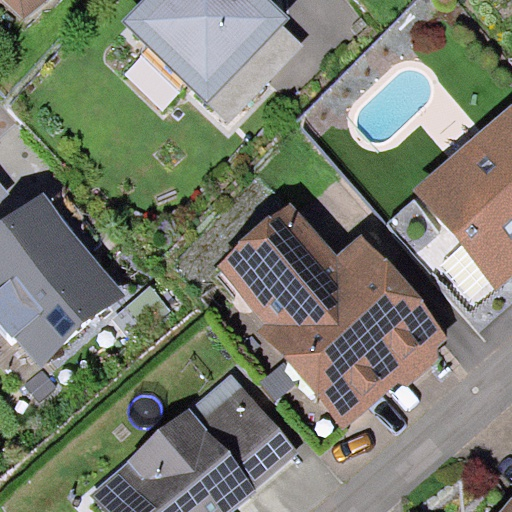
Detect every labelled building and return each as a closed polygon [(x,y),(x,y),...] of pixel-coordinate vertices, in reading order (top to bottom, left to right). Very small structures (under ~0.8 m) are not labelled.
[(0,0),(25,22),(50,0),(0,0)] [(266,0),(149,0),(125,27),(208,110),(211,107),(286,30),(291,24),(266,0)] [(305,49),(286,30),(211,107),(230,125),(305,49)] [(511,111),(414,196),(497,292),(511,279),(511,111)] [(0,209),(12,200),(0,185),(0,209)] [(127,298),(45,200),(0,236),(0,320),(41,369),(127,298)] [(338,264),(293,207),(219,269),(344,433),(398,386),(408,388),(440,362),(438,352),(450,343),(364,240),(338,264)] [(200,424),(257,491),(299,455),(243,389),(200,424)] [(190,412),(91,496),(105,511),(238,511),(260,494),(257,491),(200,424),(190,412)]
